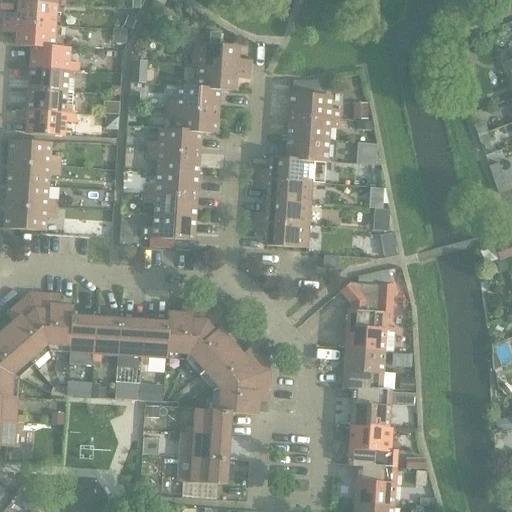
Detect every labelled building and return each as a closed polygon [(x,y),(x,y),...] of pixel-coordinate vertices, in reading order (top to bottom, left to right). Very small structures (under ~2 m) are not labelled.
[(132,0),(132,10),(140,10),(140,0),(132,0)] [(17,15),(3,14),(3,24),(55,27),(56,6),(53,6),(53,5),(18,3),(17,15)] [(127,18),(123,28),(132,31),(136,21),(127,18)] [(55,27),(3,24),(2,33),(16,34),(15,47),(31,48),(34,48),(50,49),(51,48),(54,48),(55,27)] [(113,31),(112,44),(125,45),(126,32),(113,31)] [(206,45),(193,45),(192,67),(198,68),(201,68),(251,71),(251,61),(238,60),(238,47),(213,46),(214,34),(207,33),(206,45)] [(34,48),(31,48),(30,69),(79,72),(79,64),(69,63),(70,49),(54,48),(51,48),(50,49),(34,48)] [(201,68),(198,68),(197,88),(200,89),(216,90),(216,91),(220,91),(236,92),(236,79),(250,80),(251,71),(201,68)] [(79,72),(30,69),(28,91),(73,94),(74,80),(78,81),(79,72)] [(130,75),(130,85),(146,85),(146,76),(130,75)] [(177,100),(166,99),(166,109),(218,112),(220,91),(216,91),(216,90),(200,89),(197,88),(178,87),(177,100)] [(293,87),(292,95),(289,95),(288,117),(340,120),(341,111),(331,110),(331,97),(325,97),(325,89),(293,87)] [(73,94),(28,91),(27,112),(76,115),(77,107),(72,107),(73,94)] [(129,93),(128,107),(139,107),(140,93),(129,93)] [(367,105),(353,105),(353,121),(367,121),(367,105)] [(218,112),(166,109),(165,119),(176,119),(175,131),(178,131),(178,132),(198,133),(198,134),(201,134),(217,135),(218,112)] [(76,115),(27,112),(25,135),(61,137),(64,137),(65,123),(75,124),(76,115)] [(340,120),(288,117),(286,139),(328,141),(329,129),(340,130),(340,120)] [(106,118),(105,129),(118,130),(119,119),(106,118)] [(357,121),(356,130),(371,131),(372,123),(357,121)] [(475,126),(479,136),(489,132),(485,123),(475,126)] [(161,143),(147,142),(147,152),(199,155),(201,134),(198,134),(198,133),(178,132),(178,131),(175,131),(162,130),(161,143)] [(489,132),(479,136),(482,146),(492,142),(489,132)] [(328,141),(286,139),(285,160),(288,160),(305,162),(313,163),(338,164),(338,154),(328,153),(328,141)] [(51,144),(9,142),(7,164),(60,167),(61,158),(50,157),(51,144)] [(199,155),(147,152),(146,161),(157,162),(156,174),(198,176),(199,155)] [(268,171),(255,170),(254,180),(312,184),(313,163),(305,162),(288,160),(285,160),(269,159),(268,171)] [(60,167),(7,164),(6,186),(48,188),(49,176),(59,177),(60,167)] [(500,164),(490,167),(494,177),(503,174),(500,164)] [(155,186),(145,185),(144,195),(197,198),(198,176),(156,174),(155,186)] [(312,184),(254,180),(253,190),(267,190),(266,202),(310,206),(312,184)] [(48,188),(6,186),(5,207),(57,210),(58,201),(47,200),(48,188)] [(197,198),(144,195),(143,204),(154,205),(153,217),(195,219),(197,198)] [(266,215),(252,214),(251,223),(309,227),(310,206),(266,202),(266,215)] [(57,210),(5,207),(3,230),(45,232),(46,219),(57,220),(57,210)] [(153,229),(142,228),(141,238),(194,242),(195,219),(153,217),(153,229)] [(309,227),(251,223),(250,233),(264,234),(263,247),(307,249),(309,227)] [(150,240),(150,249),(174,250),(175,241),(150,240)] [(511,243),(497,248),(501,260),(511,256),(511,243)] [(395,248),(384,250),(386,260),(388,259),(397,257),(395,248)] [(324,257),(323,270),(337,270),(338,257),(324,257)] [(389,272),(359,278),(359,285),(390,287),(390,283),(389,272)] [(348,311),(345,350),(381,353),(382,332),(385,332),(387,315),(391,315),(393,287),(390,287),(359,285),(350,284),(340,292),(351,304),(351,311),(348,311)] [(13,322),(3,331),(30,361),(47,346),(29,294),(6,315),(13,322)] [(60,296),(29,294),(47,346),(69,347),(70,347),(71,322),(72,322),(72,317),(73,307),(59,306),(60,296)] [(168,328),(166,354),(189,355),(199,334),(213,306),(182,304),(181,314),(168,314),(167,324),(167,328),(168,328)] [(199,334),(189,355),(204,373),(234,346),(226,336),(233,330),(213,306),(199,334)] [(69,347),(69,354),(70,354),(69,365),(86,367),(92,367),(93,362),(95,323),(96,319),(72,317),(72,322),(71,322),(70,347),(69,347)] [(95,323),(93,362),(100,363),(101,355),(117,357),(119,325),(120,320),(96,319),(95,323)] [(117,357),(117,368),(140,370),(141,365),(143,326),(143,322),(120,320),(119,325),(117,357)] [(143,326),(141,365),(148,366),(148,359),(166,360),(166,354),(168,328),(167,328),(167,324),(143,322),(143,326)] [(0,370),(12,376),(30,361),(3,331),(0,333),(0,370)] [(234,346),(204,373),(218,390),(270,372),(250,349),(243,356),(234,346)] [(381,353),(345,350),(343,390),(352,390),(352,389),(382,391),(382,390),(383,374),(380,374),(381,353)] [(0,370),(0,398),(11,399),(11,398),(12,376),(0,370)] [(217,412),(217,413),(226,413),(226,414),(230,414),(257,416),(258,402),(268,403),(270,372),(218,390),(217,412)] [(400,379),(399,391),(414,392),(414,379),(400,379)] [(68,383),(67,397),(78,398),(79,383),(68,383)] [(123,389),(122,401),(138,402),(139,386),(127,385),(123,389)] [(91,388),(91,399),(105,400),(106,389),(91,388)] [(150,389),(149,402),(161,402),(162,390),(150,389)] [(352,389),(352,390),(350,427),(385,430),(387,409),(390,409),(391,391),(382,390),(382,391),(352,389)] [(0,422),(22,424),(23,417),(16,416),(17,399),(11,398),(11,399),(0,398),(0,422)] [(145,407),(144,418),(158,419),(159,408),(145,407)] [(186,428),(185,435),(224,437),(229,438),(230,414),(226,414),(226,413),(217,413),(217,412),(211,412),(194,410),(193,428),(186,428)] [(51,413),(50,425),(63,426),(64,414),(51,413)] [(511,418),(497,422),(499,433),(511,430),(511,418)] [(0,447),(14,448),(15,431),(22,431),(22,424),(0,422),(0,447)] [(385,430),(350,427),(347,467),(357,468),(357,467),(386,469),(386,467),(387,451),(384,451),(385,430)] [(180,440),(179,458),(223,461),(227,461),(229,438),(224,437),(185,435),(185,440),(180,440)] [(179,458),(177,477),(183,477),(182,483),(189,483),(189,484),(221,486),(225,486),(227,461),(223,461),(179,458)] [(424,460),(406,460),(406,470),(424,470),(424,460)] [(357,467),(357,468),(354,505),(390,507),(391,486),(395,487),(396,468),(386,467),(386,469),(357,467)] [(185,484),(185,498),(194,499),(195,484),(185,484)] [(419,500),(419,509),(437,509),(435,500),(419,500)] [(27,501),(22,508),(27,511),(31,511),(35,506),(27,501)]
